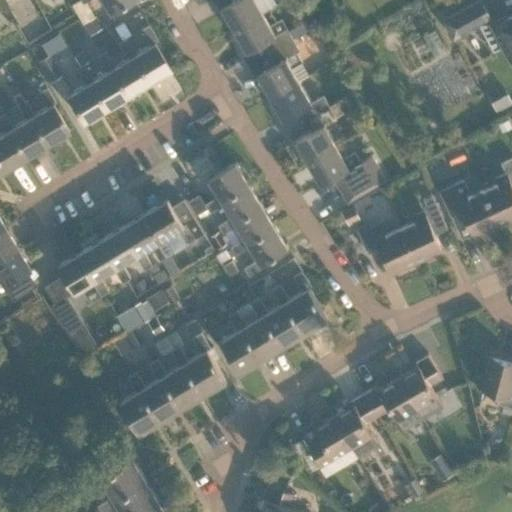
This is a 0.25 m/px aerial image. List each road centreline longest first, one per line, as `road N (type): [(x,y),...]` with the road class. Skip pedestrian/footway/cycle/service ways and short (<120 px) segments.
road 1 (residential): [(379,328),(219,87)]
road 2 (residential): [(221,511),(250,420),(277,392),(379,328)]
road 3 (residential): [(40,199),(219,87)]
road 4 (residential): [(379,328),(490,280)]
